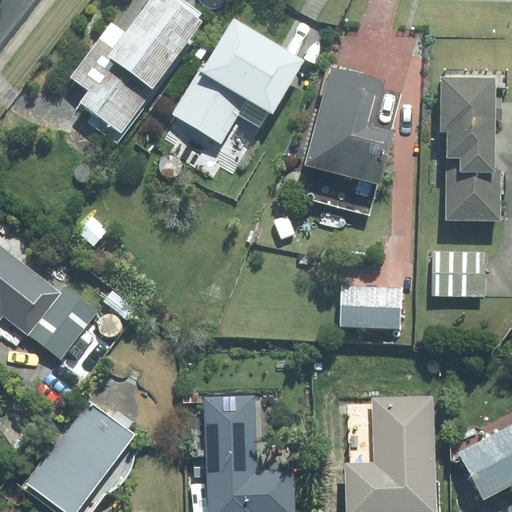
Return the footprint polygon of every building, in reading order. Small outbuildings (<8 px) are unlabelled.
[(86,94),(77,105),(117,136),(142,103),(140,102),(198,26),(163,0),(148,0),(122,35),(111,26),(69,80),(86,94)] [(189,128),(177,150),(203,166),(216,145),(218,146),(234,119),(255,132),(265,115),(268,117),(300,65),(230,22),(202,68),(200,66),(169,117),(189,128)] [(370,129),(380,84),(327,71),(303,167),(377,185),(390,133),(370,129)] [(438,81),(437,134),(446,134),(444,222),(497,223),(498,173),(491,173),(492,121),(500,121),(500,100),(489,100),(490,82),(438,81)] [(109,230),(92,215),(73,235),(91,251),(109,230)] [(344,242),(341,262),(362,266),(366,246),(344,242)] [(59,293),(0,248),(0,317),(59,362),(96,312),(64,287),(59,293)] [(431,253),(430,298),(482,299),(482,254),(431,253)] [(400,290),(339,288),(337,327),(399,330),(400,290)] [(102,303),(124,321),(134,310),(111,291),(102,303)] [(272,356),(232,356),(232,374),(272,374),(272,356)] [(197,395),(181,395),(181,405),(197,404),(197,395)] [(432,511),(430,398),(371,399),(372,466),(341,466),(341,511),(432,511)] [(251,399),(202,400),(204,511),(291,511),(290,473),(252,474),(251,399)] [(87,404),(24,486),(57,511),(75,511),(132,439),(87,404)] [(38,413),(29,424),(38,431),(46,420),(38,413)] [(511,425),(458,456),(484,502),(511,486),(511,425)] [(11,448),(20,455),(29,441),(20,435),(11,448)]
